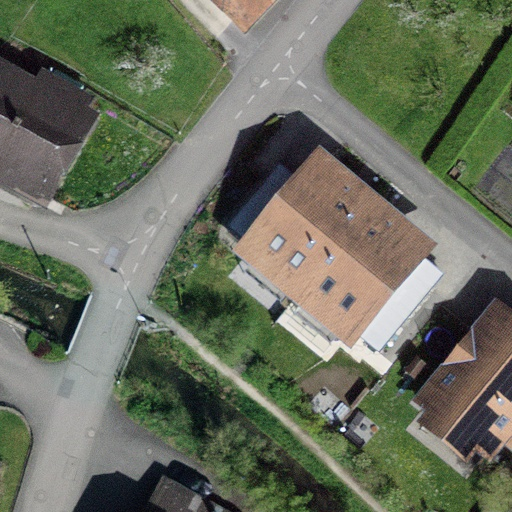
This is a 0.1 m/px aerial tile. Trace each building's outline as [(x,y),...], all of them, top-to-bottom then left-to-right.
[(192,0),(238,44),(281,0),(192,0)] [(32,89),(0,71),(0,194),(38,216),(89,125),(80,121),(87,109),(37,81),(32,89)] [(385,222),(358,201),(312,164),(244,251),(355,339),(423,252),(385,222)] [(511,430),(511,333),(491,316),(408,413),(476,471),(499,446),(511,430)] [(511,430),(499,446),(511,458),(511,430)] [(197,511),(161,489),(148,511),(197,511)]
